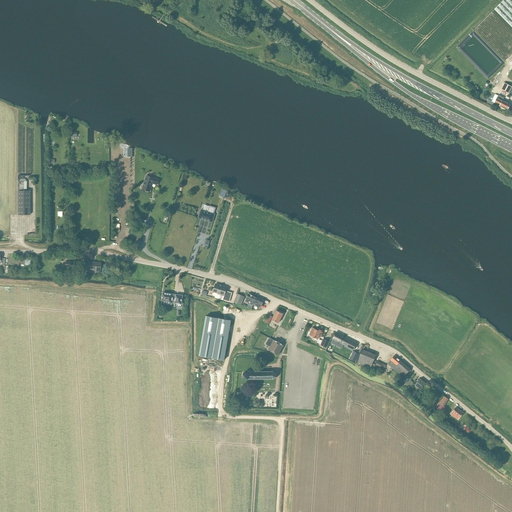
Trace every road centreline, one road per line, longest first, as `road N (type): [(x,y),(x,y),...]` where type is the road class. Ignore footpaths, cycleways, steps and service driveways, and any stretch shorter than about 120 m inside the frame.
road 1 (unclassified): [(511,447),(393,350),(229,282),(90,250)]
road 2 (primary): [(311,14),(421,101),(511,148)]
road 3 (unclassified): [(511,121),(399,64),(309,0)]
road 4 (primary): [(511,133),(386,66),(311,14)]
road 5 (track): [(221,415),(282,418),(277,511)]
